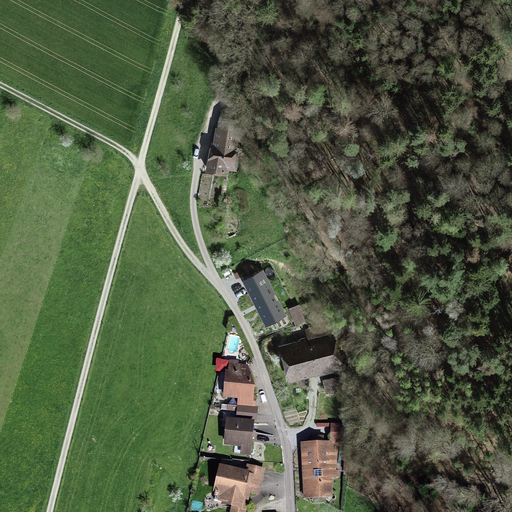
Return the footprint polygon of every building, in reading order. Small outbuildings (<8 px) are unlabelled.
[(240,122),(221,118),(218,132),(215,131),(208,166),(209,166),(207,175),(224,178),(225,171),(234,173),(238,153),(235,152),(240,122)] [(285,315),(263,270),(244,280),(266,324),(285,315)] [(298,307),(289,310),(295,325),(304,322),(298,307)] [(307,330),(310,341),(332,335),(329,324),(307,330)] [(310,341),(282,349),(291,382),(345,368),(336,334),(332,335),(310,341)] [(240,401),(239,410),(238,422),(256,424),(257,411),(253,411),(255,391),(248,368),(230,367),(226,400),(240,401)] [(340,377),(324,381),(327,395),(343,391),(340,377)] [(254,425),(228,423),(226,448),(242,449),(242,458),(251,459),(254,425)] [(342,427),(331,426),(330,442),(341,443),(342,427)] [(334,445),(302,446),(305,501),(332,500),(330,475),(335,475),(334,445)] [(259,496),(264,473),(248,469),(247,475),(222,470),(217,496),(222,497),(221,504),(234,507),(233,511),(246,511),(250,495),(259,496)]
